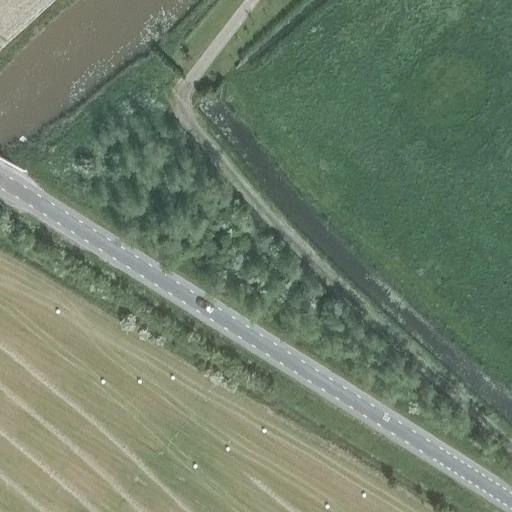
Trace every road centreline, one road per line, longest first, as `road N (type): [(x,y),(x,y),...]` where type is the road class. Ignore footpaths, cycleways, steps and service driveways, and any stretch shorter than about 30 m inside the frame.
road 1 (secondary): [(511,502),(0,179)]
road 2 (track): [(511,447),(286,239),(189,123),(186,83)]
